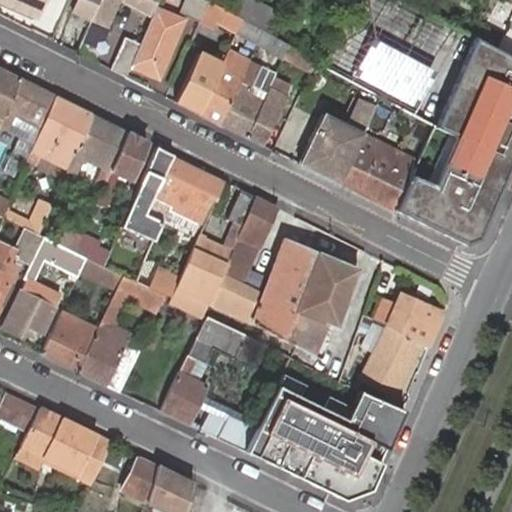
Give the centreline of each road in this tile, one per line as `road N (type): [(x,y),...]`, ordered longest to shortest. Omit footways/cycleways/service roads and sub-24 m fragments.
road 1 (residential): [(493,287),(0,41)]
road 2 (residential): [(0,361),(312,511)]
road 3 (residential): [(396,511),(493,287)]
